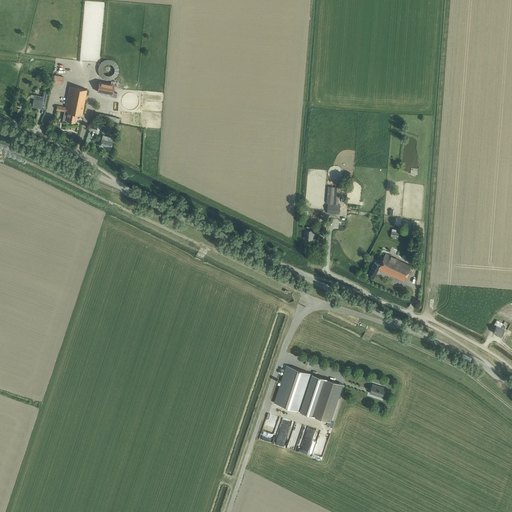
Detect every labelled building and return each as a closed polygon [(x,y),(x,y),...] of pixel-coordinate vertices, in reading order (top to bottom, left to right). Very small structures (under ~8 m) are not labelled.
[(54,78),(53,83),(62,85),(63,78),(63,76),(54,75),(54,78)] [(99,82),(98,91),(112,94),(114,85),(99,82)] [(65,108),(57,106),(56,109),(68,112),(66,121),(75,122),(77,114),(82,115),(87,89),(70,86),(65,108)] [(32,107),(44,109),(48,94),(44,93),(44,97),(34,95),(32,107)] [(99,114),(98,119),(115,122),(116,118),(116,117),(99,114)] [(98,121),(91,120),(89,130),(96,131),(98,121)] [(102,135),(100,144),(111,147),(112,141),(113,138),(102,135)] [(328,186),(327,203),(338,204),(339,187),(328,186)] [(328,204),(327,213),(340,214),(340,205),(328,204)] [(314,233),(314,230),(306,229),(305,239),(312,239),(313,233),(314,233)] [(379,269),(404,281),(409,270),(412,271),(414,266),(386,253),(380,265),(375,262),(369,275),(374,278),(379,269)] [(493,332),(501,337),(505,330),(504,330),(505,327),(502,325),(504,323),(497,320),(495,324),(497,325),(493,332)] [(313,374),(287,366),(275,403),(300,411),(313,374)] [(313,374),(300,411),(312,415),(324,378),(313,374)] [(324,378),(312,415),(331,421),(339,398),(340,394),(343,384),(324,378)] [(373,384),(370,393),(382,397),(385,388),(373,384)]
